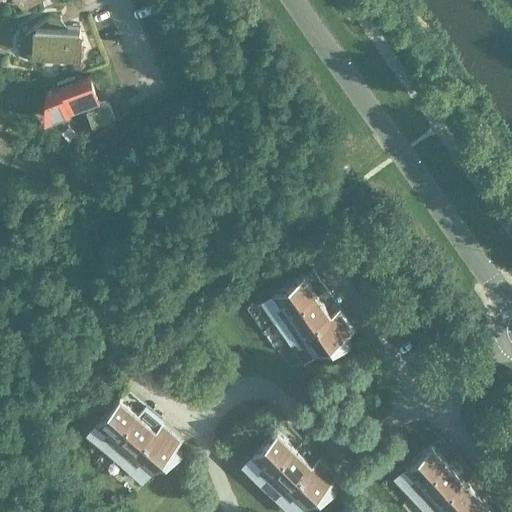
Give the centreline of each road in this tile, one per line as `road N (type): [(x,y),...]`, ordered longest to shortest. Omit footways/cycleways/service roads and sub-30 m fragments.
road 1 (tertiary): [(294,0),(511,309)]
road 2 (residential): [(428,405),(347,458),(258,384),(201,428)]
road 3 (residential): [(326,255),(428,405)]
road 4 (residential): [(428,405),(511,495)]
